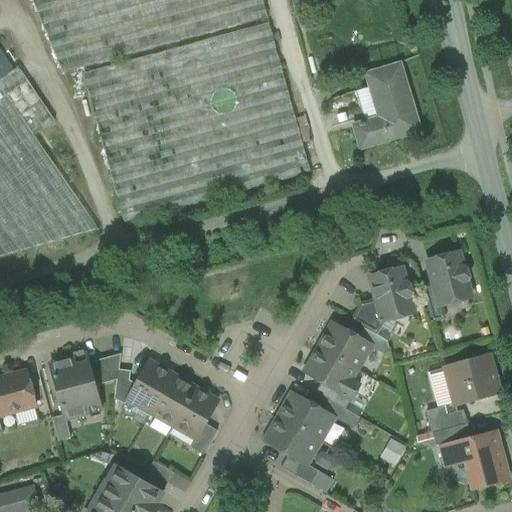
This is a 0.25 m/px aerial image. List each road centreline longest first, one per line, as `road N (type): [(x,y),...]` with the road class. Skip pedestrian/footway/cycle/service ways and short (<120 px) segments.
road 1 (track): [(479,147),(0,279)]
road 2 (residential): [(0,361),(142,324),(266,388)]
road 3 (track): [(112,247),(69,125),(4,0)]
road 4 (tertiary): [(511,274),(456,49)]
road 5 (residential): [(266,388),(332,272),(396,248)]
road 6 (track): [(329,189),(271,0)]
road 7 (residential): [(228,448),(338,511)]
